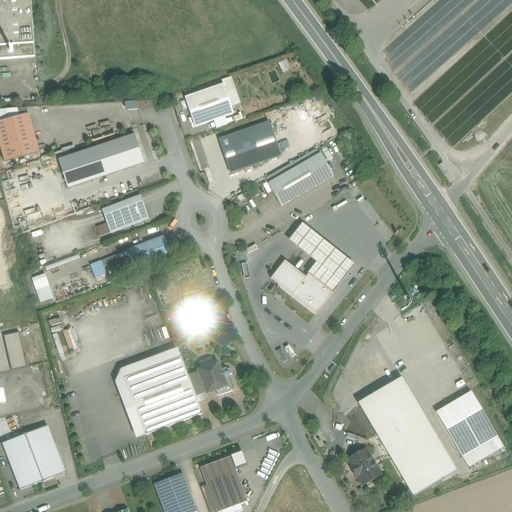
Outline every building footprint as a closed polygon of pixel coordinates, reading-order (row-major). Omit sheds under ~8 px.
[(30,0),(0,0),(0,59),(34,57),(30,0)] [(223,85),(184,99),(195,128),(233,114),(223,85)] [(0,146),(5,163),(38,153),(28,115),(0,123),(0,146)] [(268,123),(217,139),(229,174),(280,158),(268,123)] [(58,162),(67,189),(143,162),(133,135),(58,162)] [(320,154),(268,184),(281,207),(333,177),(320,154)] [(140,196),(102,211),(110,234),(149,220),(140,196)] [(316,264),(309,274),(332,293),(355,266),(303,224),(289,241),(316,264)] [(164,237),(126,251),(133,270),(171,256),(164,237)] [(305,278),(285,261),(271,279),(315,315),(332,293),(309,274),(305,278)] [(40,303),(55,298),(47,274),(32,279),(40,303)] [(192,298),(185,301),(184,301),(192,322),(193,322),(192,321),(199,319),(197,313),(200,312),(196,303),(194,304),(192,298)] [(266,319),(262,321),(269,333),(273,331),(266,319)] [(11,371),(26,368),(18,334),(3,337),(11,371)] [(199,346),(210,343),(207,336),(197,340),(199,346)] [(282,348),(278,351),(285,362),(289,359),(282,348)] [(121,370),(115,383),(115,384),(135,440),(145,436),(124,380),(181,358),(177,349),(121,370)] [(181,358),(124,380),(145,436),(202,415),(195,396),(188,377),(181,358)] [(217,363),(214,364),(212,358),(210,358),(199,362),(198,363),(201,369),(198,370),(199,373),(188,377),(195,396),(206,392),(207,395),(216,391),(217,395),(219,396),(233,391),(234,389),(229,376),(232,375),(230,369),(227,370),(226,369),(220,371),(217,363)] [(401,379),(358,404),(413,497),(456,472),(401,379)] [(471,393),(436,413),(468,469),(503,448),(471,393)] [(47,426),(25,435),(43,482),(65,474),(47,426)] [(43,482),(25,435),(2,444),(20,491),(43,482)] [(365,450),(348,460),(352,467),(350,468),(355,477),(357,476),(363,486),(380,476),(365,450)] [(230,457),(200,469),(216,511),(222,511),(247,503),(230,457)] [(196,511),(183,474),(154,485),(163,511),(196,511)]
